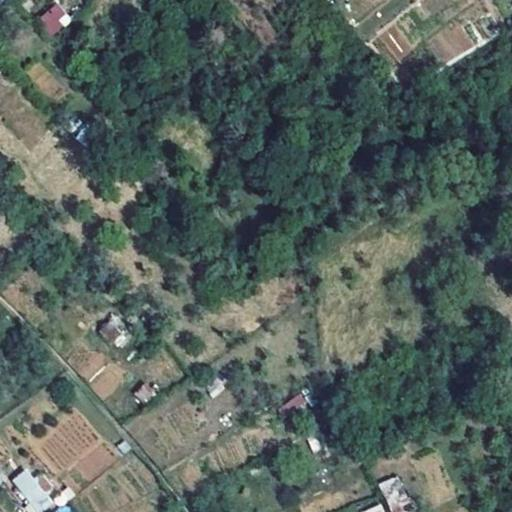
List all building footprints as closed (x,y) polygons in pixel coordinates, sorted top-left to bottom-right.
[(50,37),(71,20),(56,3),(36,20),(50,37)] [(109,319),(99,332),(114,343),(124,329),(109,319)] [(33,468),(13,476),(29,511),(41,511),(51,508),(33,468)] [(412,511),(399,475),(379,483),(389,511),(412,511)] [(361,511),(360,511),(384,511),(381,503),(361,511)]
